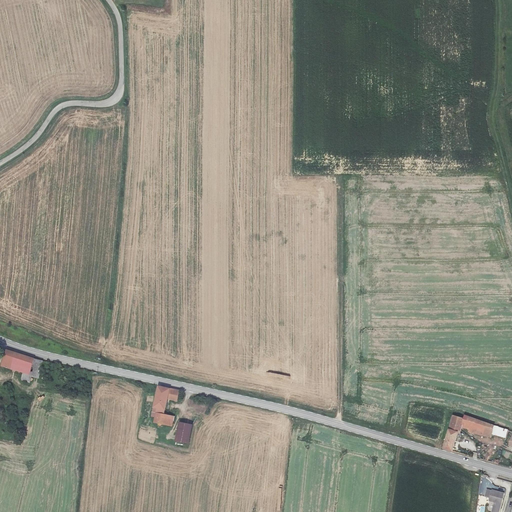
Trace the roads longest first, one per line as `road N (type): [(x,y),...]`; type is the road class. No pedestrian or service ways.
road 1 (secondary): [(0,340),(295,411),(511,474)]
road 2 (unclassified): [(108,0),(120,30),(116,98),(56,108),(30,142),(0,163)]
road 3 (track): [(511,198),(490,112),(496,0)]
